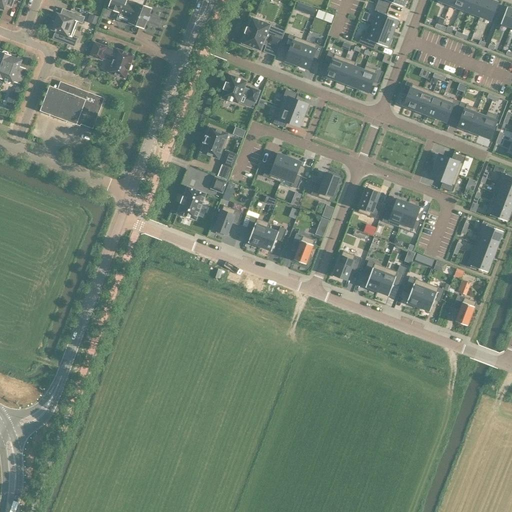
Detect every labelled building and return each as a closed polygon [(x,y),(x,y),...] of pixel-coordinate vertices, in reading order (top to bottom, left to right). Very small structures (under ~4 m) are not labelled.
[(119,12),(130,16),(128,23),(143,29),(144,29),(152,8),(151,8),(136,2),(134,6),(126,3),(127,0),(111,0),(108,8),(119,13),(119,12)] [(404,7),(406,0),(378,0),(377,4),(389,8),(391,3),(404,7)] [(460,8),(463,0),(451,0),(450,4),(460,8)] [(470,12),(474,0),(463,0),(460,8),(470,12)] [(480,16),(486,0),(474,0),(470,12),(480,16)] [(491,20),(497,3),(489,0),(486,0),(480,16),(491,20)] [(307,6),(298,2),(295,9),(305,13),(307,6)] [(389,8),(377,4),(375,10),(378,12),(372,25),(370,24),(369,24),(393,33),(399,20),(399,19),(387,14),(389,8)] [(511,25),(511,8),(507,7),(501,24),(511,28),(511,25)] [(66,17),(56,13),(53,21),(55,21),(52,30),(56,31),(54,38),(74,46),(77,39),(71,37),(77,21),(82,23),(85,17),(69,11),(66,17)] [(90,13),(87,21),(97,25),(100,17),(90,13)] [(270,24),(252,17),(248,27),(247,27),(245,33),(246,33),(242,43),(261,50),(264,41),(268,42),(268,43),(279,47),(282,38),(271,34),(271,35),(267,33),(270,24)] [(393,33),(369,24),(364,38),(361,37),(359,43),(374,49),(376,43),(388,48),(388,47),(393,33)] [(297,64),(306,41),(289,34),(284,46),(291,48),(286,60),(297,64)] [(323,47),(306,41),(297,64),(308,69),(313,57),(319,59),(323,47)] [(125,79),(125,78),(128,70),(129,70),(131,64),(134,56),(134,55),(133,55),(116,49),(115,51),(107,47),(95,42),(90,56),(102,60),(104,54),(113,57),(107,72),(124,78),(124,79),(125,79)] [(11,56),(9,55),(8,52),(4,51),(2,52),(0,51),(0,77),(2,78),(11,56)] [(338,80),(346,58),(335,54),(329,51),(324,63),(330,65),(326,75),(338,80)] [(11,56),(2,78),(5,79),(5,81),(9,83),(11,82),(14,82),(20,84),(26,69),(20,66),(22,60),(11,56)] [(356,62),(346,58),(338,80),(348,84),(356,62)] [(358,87),(366,66),(365,66),(364,70),(354,67),(356,62),(348,84),(358,87)] [(376,70),(366,66),(358,87),(369,92),(373,82),(379,84),(383,72),(377,69),(376,70)] [(247,81),(230,75),(227,82),(226,82),(226,83),(224,88),(223,89),(224,89),(222,97),(239,103),(242,94),(248,96),(247,99),(256,102),(260,90),(251,87),(250,89),(245,87),(247,81)] [(83,125),(93,129),(104,98),(102,97),(89,92),(77,88),(60,81),(57,89),(49,86),(40,111),(76,125),(77,123),(83,125)] [(415,109),(424,88),(413,84),(413,83),(407,81),(402,93),(408,95),(404,105),(415,109)] [(434,92),(424,88),(415,109),(425,113),(434,92)] [(280,106),(303,115),(308,104),(296,100),(298,93),(286,89),(280,106)] [(443,95),(434,92),(425,113),(435,117),(443,95)] [(461,101),(454,99),(454,100),(443,95),(435,117),(447,121),(450,111),(456,114),(461,101)] [(467,104),(461,101),(456,114),(462,116),(458,126),(470,130),(476,113),(478,109),(467,104)] [(299,126),(303,115),(280,106),(273,123),(285,128),(288,122),(299,126)] [(486,117),(476,113),(470,130),(480,134),(486,117)] [(496,121),(486,117),(480,134),(490,138),(496,121)] [(228,134),(210,127),(201,152),(219,158),(228,134)] [(237,155),(228,151),(223,164),(232,168),(237,155)] [(436,166),(459,175),(466,157),(454,153),(451,159),(440,154),(436,166)] [(281,182),(290,158),(278,154),(274,166),(268,163),(263,175),(281,182)] [(290,158),(281,182),(280,184),(290,188),(291,186),(298,189),(302,176),(297,174),(301,162),(290,158)] [(453,192),(459,175),(436,166),(431,177),(443,181),(441,187),(453,192)] [(511,175),(501,172),(497,182),(511,187),(511,175)] [(339,177),(327,173),(323,184),(316,181),(311,194),(330,201),(339,177)] [(224,192),(228,181),(217,177),(213,188),(224,192)] [(511,187),(497,182),(494,192),(511,199),(511,187)] [(188,187),(187,186),(187,187),(184,196),(183,196),(181,203),(178,212),(177,213),(178,213),(184,215),(190,217),(195,219),(195,220),(196,220),(196,219),(206,194),(205,193),(188,187)] [(379,192),(367,188),(358,212),(377,219),(382,206),(375,204),(379,192)] [(511,208),(511,199),(494,192),(493,193),(498,195),(495,204),(490,202),(511,211),(511,208)] [(399,227),(408,204),(397,199),(393,211),(387,209),(382,221),(399,227)] [(511,211),(490,202),(486,213),(507,221),(511,211)] [(420,208),(408,204),(399,227),(417,234),(421,222),(415,219),(420,208)] [(245,213),(226,206),(217,230),(219,231),(218,233),(225,236),(226,233),(229,234),(233,223),(240,226),(245,213)] [(269,223),(251,216),(247,228),(253,230),(248,242),(260,246),(269,223)] [(269,223),(260,246),(272,251),(276,239),(282,241),(287,229),(280,227),(278,231),(268,227),(269,223)] [(504,231),(482,223),(478,233),(500,241),(504,231)] [(315,240),(296,233),(291,246),(298,248),(294,259),(306,264),(315,240)] [(496,251),(500,241),(478,233),(474,243),(496,251)] [(492,262),(496,251),(474,243),(470,253),(492,262)] [(362,258),(343,251),(334,275),(346,279),(350,268),(357,271),(362,258)] [(414,261),(422,264),(425,256),(417,253),(414,261)] [(488,272),(492,262),(470,253),(466,264),(488,272)] [(377,291),(386,267),(368,261),(364,273),(370,275),(366,287),(377,291)] [(443,271),(444,271),(447,265),(437,261),(434,269),(443,272),(443,271)] [(386,267),(377,291),(389,296),(393,284),(399,286),(404,274),(386,267)] [(464,271),(457,268),(454,276),(461,279),(464,271)] [(418,307),(427,283),(410,276),(405,288),(411,291),(407,302),(418,307)] [(427,283),(418,307),(430,311),(434,300),(441,302),(445,290),(427,283)] [(477,302),(458,294),(453,307),(460,310),(455,321),(467,326),(477,302)]
